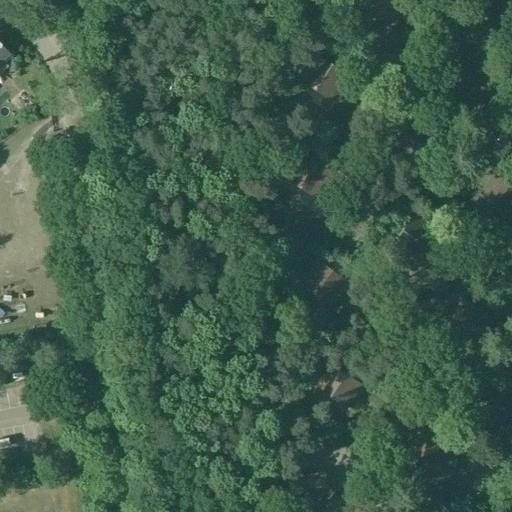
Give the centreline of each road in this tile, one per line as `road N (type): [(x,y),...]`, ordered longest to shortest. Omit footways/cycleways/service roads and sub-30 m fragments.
road 1 (track): [(381,511),(306,425),(289,379),(270,240),(264,120),(277,75),(319,0)]
road 2 (unclassified): [(126,511),(70,102),(39,44)]
